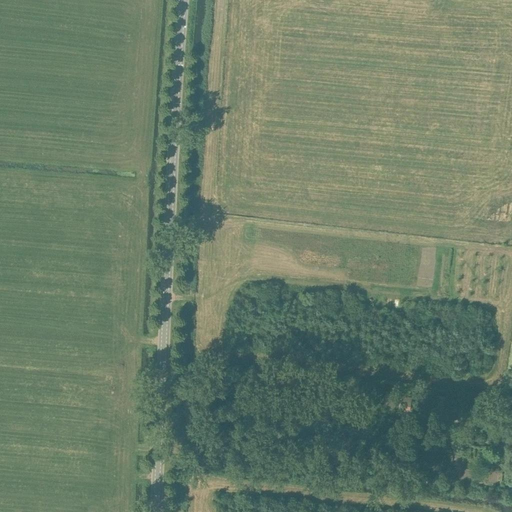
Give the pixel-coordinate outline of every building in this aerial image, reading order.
[(446,398),(445,397),(435,396),(431,414),(442,416),(446,398)] [(467,406),(460,405),(458,420),(466,421),(467,406)] [(487,407),(485,420),(496,422),(497,408),(487,407)] [(466,434),(465,439),(469,441),(473,440),(474,435),(470,432),(466,434)] [(422,460),(422,466),(426,469),(431,467),(432,461),(430,460),(427,460),(422,460)]
